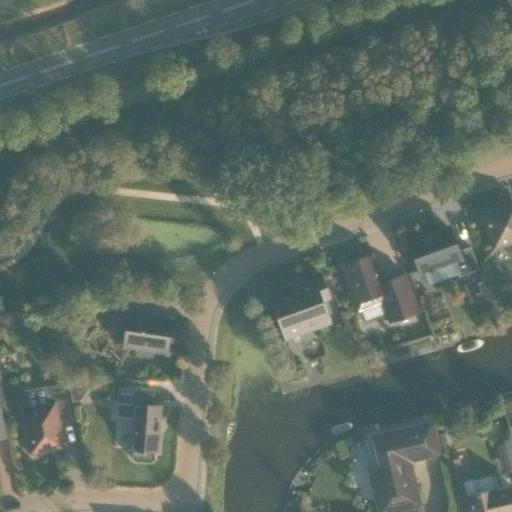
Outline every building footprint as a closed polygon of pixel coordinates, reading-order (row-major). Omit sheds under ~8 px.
[(315,134),(307,135),(309,143),(317,141),(315,134)] [(511,241),(511,204),(482,215),(494,248),(511,241)] [(448,227),(409,241),(421,273),(454,261),(459,276),(478,269),(470,247),(457,251),(448,227)] [(389,323),(419,312),(405,274),(382,282),(372,255),(342,266),(352,292),(347,294),(354,313),(382,303),(389,323)] [(329,298),(320,274),(293,283),(299,298),(274,306),(285,338),(329,323),(321,301),(329,298)] [(477,283),(480,292),(487,312),(495,309),(485,280),(477,283)] [(154,350),(165,352),(170,319),(139,314),(141,300),(117,297),(114,317),(129,319),(125,346),(136,348),(135,353),(153,356),(154,350)] [(44,451),(64,447),(57,414),(69,411),(64,384),(46,387),(49,403),(22,409),(29,441),(27,441),(30,455),(44,452),(44,451)] [(133,404),(130,450),(132,450),(132,458),(134,461),(151,462),(154,460),(154,452),(157,452),(161,406),(142,404),(143,388),(118,386),(117,403),(133,404)] [(437,453),(431,425),(373,439),(379,465),(370,468),(380,511),(385,511),(418,504),(408,460),(437,453)] [(511,455),(511,442),(511,441),(497,445),(500,458),(511,455)] [(446,462),(451,486),(464,483),(459,459),(446,462)] [(511,511),(511,488),(494,492),(494,489),(465,496),(469,511),(511,511)]
